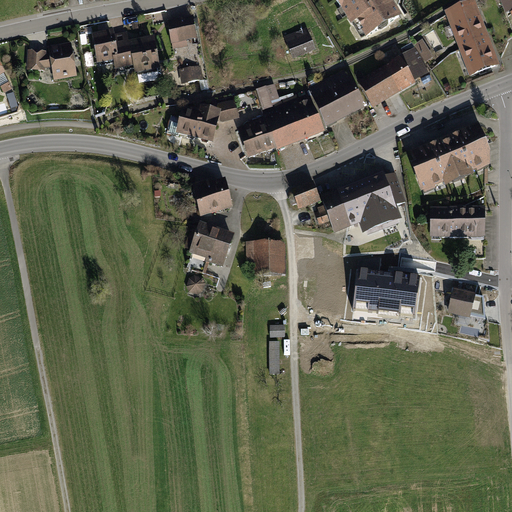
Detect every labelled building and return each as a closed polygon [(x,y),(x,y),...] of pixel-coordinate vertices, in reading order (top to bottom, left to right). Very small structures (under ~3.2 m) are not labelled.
[(398,20),(385,0),(339,0),(364,40),(398,20)] [(511,0),(501,0),(507,14),(511,11),(511,0)] [(480,5),(448,17),(472,81),(504,69),(480,5)] [(194,21),(169,25),(172,47),(198,43),(194,21)] [(308,29),(283,39),(291,61),(317,51),(308,29)] [(121,33),(94,38),(99,68),(121,64),(122,72),(160,65),(155,39),(123,45),(121,33)] [(414,48),(358,79),(374,108),(432,75),(422,58),(433,52),(424,36),(411,43),(414,48)] [(49,53),(28,52),(27,69),(52,70),(54,82),(77,79),(72,44),(48,48),(49,53)] [(201,67),(180,71),(183,85),(204,81),(201,67)] [(349,72),(309,91),(328,129),(368,110),(349,72)] [(16,92),(9,94),(14,108),(21,106),(16,92)] [(276,114),(236,128),(248,161),(321,136),(310,102),(302,104),(299,95),(273,104),(276,114)] [(247,101),(234,103),(237,115),(250,112),(247,101)] [(220,117),(186,109),(179,135),(214,144),(220,117)] [(478,128),(409,156),(425,195),(494,167),(478,128)] [(379,176),(322,198),(336,234),(359,225),(364,238),(402,224),(396,209),(407,205),(396,177),(382,183),(379,176)] [(313,184),(290,191),(297,212),(320,204),(313,184)] [(229,185),(194,193),(200,217),(235,208),(229,185)] [(483,212),(433,212),(433,239),(482,240),(483,212)] [(235,243),(201,229),(191,255),(225,268),(235,243)] [(284,244),(245,244),(245,275),(284,274),(284,244)] [(416,319),(421,279),(359,271),(353,311),(416,319)] [(195,278),(192,279),(191,280),(189,282),(188,285),(189,288),(189,290),(191,292),(193,294),(195,294),(198,294),(201,293),(202,292),(204,290),(205,287),(205,285),(204,282),(202,280),(201,279),(198,278),(195,278)] [(476,297),(455,292),(450,313),(471,318),(476,297)] [(285,327),(270,327),(271,337),(285,337),(285,327)] [(279,343),(270,343),(270,374),(279,374),(279,343)]
